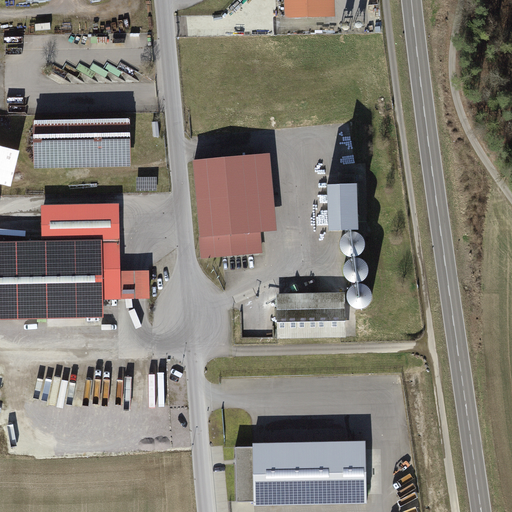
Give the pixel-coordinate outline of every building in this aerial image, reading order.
[(327,0),(280,0),(282,15),(328,12),(327,0)] [(130,124),(31,127),(32,167),(131,165),(130,124)] [(13,156),(0,155),(0,186),(12,187),(13,156)] [(262,161),(199,166),(191,167),(197,238),(205,237),(207,257),(260,252),(259,234),(268,233),(262,161)] [(356,192),(316,193),(317,238),(357,237),(356,192)] [(143,274),(113,275),(112,207),(38,208),(38,245),(0,246),(0,320),(96,319),(96,300),(144,300),(143,274)] [(335,290),(276,293),(278,337),(338,334),(335,290)] [(366,439),(254,440),(255,502),(367,500),(366,439)]
